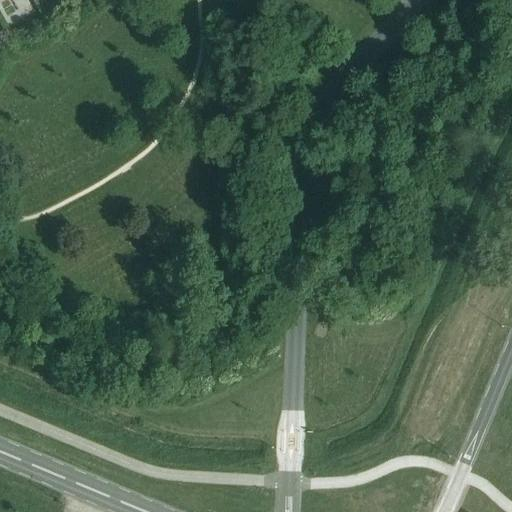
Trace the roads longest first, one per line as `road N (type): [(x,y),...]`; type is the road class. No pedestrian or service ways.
road 1 (primary): [(511,349),(445,511)]
road 2 (primary): [(143,511),(0,452)]
